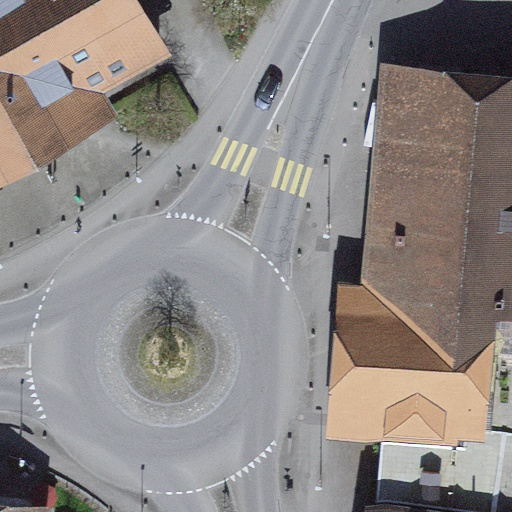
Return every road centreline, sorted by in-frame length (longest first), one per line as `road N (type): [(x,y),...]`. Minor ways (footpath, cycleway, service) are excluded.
road 1 (secondary): [(216,265),(335,0)]
road 2 (secondary): [(214,446),(258,402),(269,341),(242,284),(216,265)]
road 3 (secondary): [(216,265),(151,253),(120,263),(73,310)]
road 4 (secondary): [(78,409),(124,449),(185,456),(214,446)]
